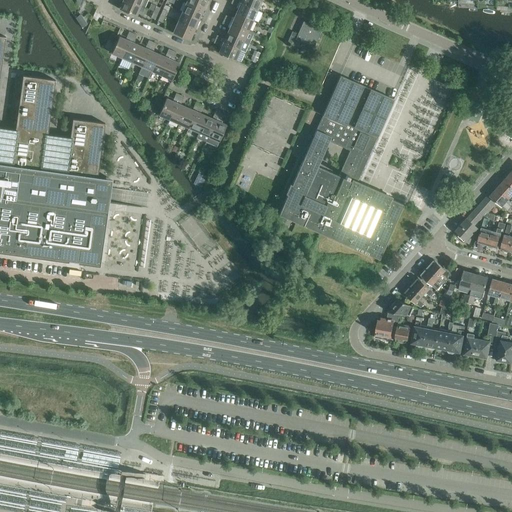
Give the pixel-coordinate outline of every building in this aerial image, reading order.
[(140,6),(126,0),(123,0),(119,9),(136,16),(140,6)] [(187,0),(186,3),(203,10),(206,0),(187,0)] [(260,0),(241,0),(240,3),(257,10),(261,0),(260,0)] [(186,3),(182,12),(198,20),(203,10),(186,3)] [(240,3),(236,13),(253,20),(257,10),(240,3)] [(182,12),(177,22),(194,30),(198,20),(182,12)] [(225,15),(224,19),(248,30),(253,20),(236,13),(233,19),(225,15)] [(230,27),(227,33),(249,42),(254,32),(248,30),(224,19),(222,23),(230,27)] [(292,31),(287,43),(297,47),(300,42),(313,48),(322,29),(303,21),(298,34),(292,31)] [(194,30),(177,22),(173,33),(189,40),(194,30)] [(223,42),(239,50),(245,52),(249,42),(227,33),(223,42)] [(0,251),(5,253),(10,253),(17,254),(18,254),(18,253),(22,254),(22,255),(55,260),(60,260),(66,261),(70,262),(71,262),(75,262),(85,264),(100,266),(100,264),(102,250),(107,211),(108,203),(108,202),(110,188),(111,179),(104,178),(97,177),(105,123),(72,119),(70,137),(47,134),(55,80),(23,75),(15,130),(0,127),(0,75),(5,37),(0,35),(0,251)] [(111,53),(122,58),(129,41),(119,37),(111,53)] [(122,58),(132,62),(139,46),(133,43),(134,41),(130,39),(129,41),(122,58)] [(239,50),(223,42),(218,53),(235,60),(239,50)] [(132,62),(142,66),(149,50),(139,46),(132,62)] [(142,66),(151,71),(159,54),(149,50),(142,66)] [(151,71),(161,75),(169,59),(159,54),(151,71)] [(169,59),(161,75),(172,80),(179,63),(169,59)] [(270,70),(277,73),(280,66),(274,63),(270,70)] [(303,160),(292,185),(290,184),(286,194),(287,195),(278,215),(320,233),(379,260),(403,205),(356,184),(394,100),(340,76),(339,77),(323,115),(321,119),(314,134),(303,160)] [(159,115),(169,119),(176,103),(166,98),(159,115)] [(169,119),(179,124),(186,107),(176,103),(169,119)] [(179,124),(189,128),(196,112),(186,107),(179,124)] [(196,138),(206,142),(219,112),(215,111),(212,119),(206,116),(199,132),(196,138)] [(189,128),(199,132),(206,116),(196,112),(189,128)] [(219,112),(206,142),(217,147),(226,125),(220,122),(223,114),(219,112)] [(196,178),(204,182),(206,176),(199,173),(196,178)] [(511,186),(505,180),(497,188),(511,200),(511,186)] [(511,200),(497,188),(490,196),(502,206),(506,201),(511,206),(511,200)] [(487,197),(468,219),(467,218),(456,231),(460,234),(458,236),(464,241),(466,239),(466,240),(477,228),(474,225),(477,222),(481,224),(482,217),(481,217),(486,212),(487,212),(495,204),(487,197)] [(486,244),(487,245),(491,230),(486,229),(488,219),(484,218),(477,242),(481,243),(481,245),(484,245),(486,244)] [(491,230),(487,245),(488,245),(489,247),(492,248),(494,247),(497,248),(501,233),(503,233),(506,224),(499,222),(496,232),(491,230)] [(509,251),(510,251),(511,244),(511,236),(509,235),(511,226),(507,224),(500,249),(504,250),(504,251),(507,252),(509,251)] [(428,266),(428,267),(439,278),(443,273),(447,277),(450,274),(451,275),(451,276),(457,277),(460,268),(454,266),(452,271),(446,266),(444,268),(434,260),(432,262),(430,262),(428,265),(428,266)] [(439,278),(428,267),(427,268),(425,268),(423,271),(423,272),(421,275),(437,289),(440,286),(435,282),(439,278)] [(460,285),(472,288),(476,274),(464,270),(460,285)] [(476,274),(472,288),(484,292),(488,277),(476,274)] [(412,284),(412,285),(423,296),(427,291),(431,295),(434,292),(418,278),(416,280),(414,280),(412,282),(412,284)] [(494,303),(497,304),(504,282),(499,280),(499,279),(495,278),(494,279),(493,279),(488,294),(496,296),(494,303)] [(503,298),(511,300),(511,295),(511,283),(510,282),(509,283),(504,282),(497,304),(501,305),(503,298)] [(423,296),(412,285),(411,286),(409,286),(407,288),(407,290),(405,293),(421,307),(424,304),(419,300),(423,296)] [(413,306),(399,300),(397,301),(395,301),(393,304),(393,306),(388,311),(395,312),(409,315),(413,306)] [(473,317),(479,319),(481,308),(475,307),(473,317)] [(395,312),(388,311),(387,319),(394,321),(395,312)] [(422,346),(424,345),(428,326),(421,325),(422,318),(417,317),(412,343),(417,344),(418,345),(422,346)] [(375,337),(387,340),(388,336),(391,337),(394,321),(387,319),(381,318),(381,321),(378,320),(375,337)] [(436,347),(440,329),(432,327),(431,325),(432,324),(433,319),(429,318),(428,326),(424,345),(428,346),(430,348),(434,348),(436,347)] [(467,318),(465,327),(464,333),(467,334),(468,326),(472,327),(474,319),(467,318)] [(444,349),(448,350),(452,331),(453,323),(449,322),(449,327),(449,329),(447,330),(440,329),(436,347),(438,349),(442,350),(444,349)] [(487,358),(490,343),(495,344),(497,331),(499,325),(492,323),(491,323),(488,337),(486,337),(485,340),(479,339),(476,357),(482,358),(482,357),(487,358)] [(395,340),(395,342),(402,343),(402,342),(406,342),(406,339),(408,339),(410,327),(398,325),(395,340)] [(452,331),(448,350),(449,351),(453,352),(455,351),(460,352),(464,333),(465,327),(460,326),(459,332),(452,331)] [(495,344),(500,345),(497,361),(503,362),(503,360),(511,362),(511,358),(511,342),(507,341),(509,336),(506,335),(506,333),(497,331),(495,344)] [(469,355),(476,357),(479,339),(473,338),(474,334),(469,333),(465,353),(469,354),(469,355)]
